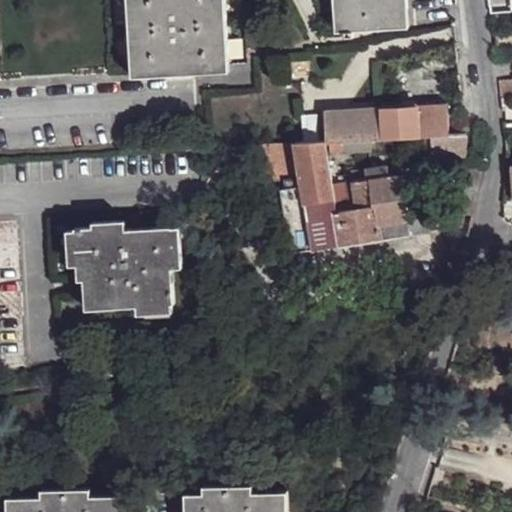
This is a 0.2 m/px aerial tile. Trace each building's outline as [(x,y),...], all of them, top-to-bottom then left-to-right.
[(230,64),(226,0),(128,0),(133,70),(230,64)] [(346,29),(355,28),(404,26),(402,0),(341,0),(343,29),(346,29)] [(231,81),(252,81),(253,65),(231,64),(231,81)] [(511,77),(499,79),(499,93),(511,91),(511,77)] [(432,135),(452,133),(451,104),(326,111),(326,113),(328,141),(345,139),(373,138),(408,136),(432,135)] [(327,141),(328,141),(326,113),(304,114),(305,142),(327,141)] [(464,159),(469,132),(452,133),(432,135),(433,153),(434,162),(463,160),(464,160),(464,159)] [(433,153),(432,135),(408,136),(410,155),(433,153)] [(373,150),(373,138),(345,139),(346,149),(346,152),(373,150)] [(346,149),(345,139),(328,141),(327,141),(328,151),(346,149)] [(328,151),(327,141),(305,142),(297,143),(304,183),(316,249),(412,235),(409,215),(404,173),(390,175),(368,178),(354,180),(340,182),(334,183),(328,151)] [(304,183),(297,143),(257,146),(263,183),(287,178),(299,176),(300,184),(304,183)] [(463,160),(462,171),(453,228),(472,231),(476,213),(483,166),(464,159),(464,160),(463,160)] [(367,169),(368,178),(390,175),(389,165),(367,168),(367,169)] [(354,180),(368,178),(367,169),(352,171),(352,174),(354,180)] [(340,182),(354,180),(352,174),(339,175),(340,182)] [(287,178),(288,186),(300,184),(299,176),(287,178)] [(293,252),(316,249),(304,183),(300,184),(288,186),(282,186),(293,252)] [(428,212),(409,215),(412,235),(431,232),(428,212)] [(178,268),(175,225),(112,229),(112,225),(76,227),(79,280),(84,279),(86,309),(178,303),(176,268),(178,268)] [(220,481),(220,490),(242,489),(241,481),(220,481)] [(71,485),(71,493),(94,493),(94,485),(71,485)] [(242,489),(220,490),(191,491),(191,511),(295,511),(295,489),(242,489)] [(94,493),(71,493),(14,495),(14,511),(131,511),(132,492),(94,493)]
